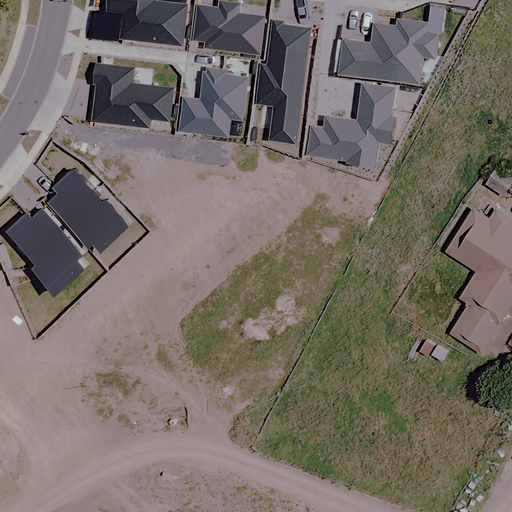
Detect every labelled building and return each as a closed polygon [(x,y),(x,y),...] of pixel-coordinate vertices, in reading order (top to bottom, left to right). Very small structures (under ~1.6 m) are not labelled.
[(113,0),(113,7),(129,9),(126,35),(189,41),(193,1),(179,0),(113,0)] [(210,44),(266,50),(270,14),(244,11),(245,0),(241,0),(224,0),(224,5),(202,3),(199,37),(210,38),(210,44)] [(350,36),(346,69),(428,78),(430,50),(443,52),(445,30),(433,29),(434,19),(404,16),(403,24),(379,21),(377,39),(350,36)] [(288,19),(277,18),(272,64),(266,63),(262,101),(280,103),(277,135),(304,138),(316,25),(288,22),(288,19)] [(140,64),(101,60),(99,80),(103,81),(99,118),(155,124),(156,116),(176,118),(179,85),(138,81),(140,64)] [(248,116),(253,73),(232,71),(233,66),(213,64),(213,69),(209,69),(206,96),(189,94),(186,127),(235,132),(236,115),(248,116)] [(316,124),(313,151),(357,155),(357,157),(385,160),(387,135),(402,137),(404,114),(397,113),(400,84),(367,81),(364,116),(331,113),(330,125),(316,124)] [(65,189),(54,199),(99,244),(104,238),(111,245),(138,219),(114,195),(111,198),(78,165),(60,183),(65,189)] [(511,193),(511,181),(489,169),(482,182),(509,198),(511,193)] [(511,229),(511,216),(478,195),(443,250),(475,271),(458,298),(467,304),(448,334),(480,354),(511,304),(511,232),(511,231),(511,229)] [(93,249),(49,205),(40,214),(35,208),(16,227),(47,259),(44,262),(69,287),(96,261),(88,254),(93,249)] [(446,351),(423,341),(418,351),(441,362),(446,351)]
